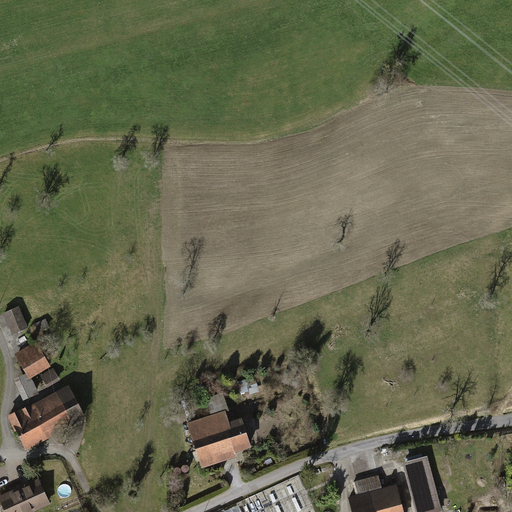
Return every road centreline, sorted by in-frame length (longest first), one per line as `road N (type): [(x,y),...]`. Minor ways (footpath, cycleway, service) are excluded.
road 1 (residential): [(511,422),(354,447),(194,511)]
road 2 (track): [(0,337),(10,376),(11,454),(61,449),(74,458),(88,494)]
